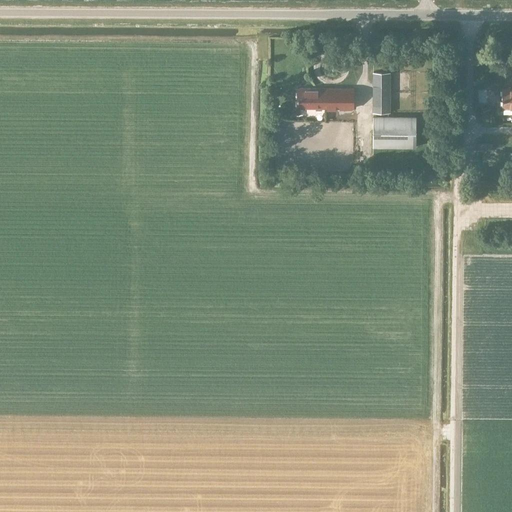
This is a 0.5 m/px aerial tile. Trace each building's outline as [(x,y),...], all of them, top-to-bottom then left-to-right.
[(372,112),(390,112),(390,72),(372,72),(372,112)] [(353,108),(353,88),(297,88),(297,108),(327,108),(327,109),(335,109),(335,108),(353,108)] [(511,88),(501,88),(501,108),(511,108),(511,88)] [(415,147),(416,116),(372,116),(372,147),(415,147)] [(497,206),(497,217),(509,216),(509,206),(497,206)]
